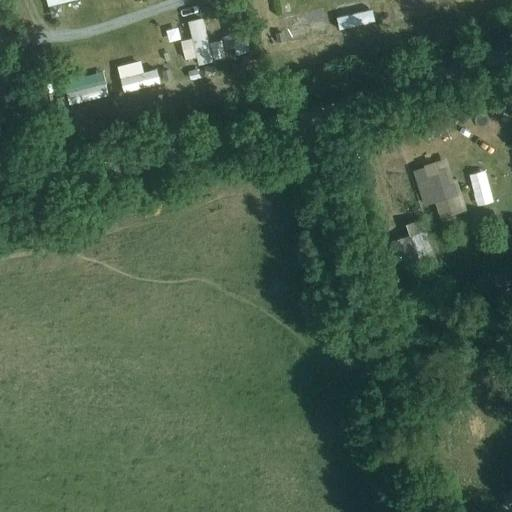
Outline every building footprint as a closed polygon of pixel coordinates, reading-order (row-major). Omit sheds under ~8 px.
[(424,0),(390,0),(393,10),(425,4),(424,0)] [(355,3),(337,8),(339,18),(337,19),(340,31),(375,21),(372,10),(357,14),(355,3)] [(289,29),(286,30),(289,43),(330,32),(323,10),(287,19),(289,29)] [(231,35),(220,38),(223,53),(235,50),(237,56),(251,53),(241,13),(227,16),(231,35)] [(192,39),(181,42),(186,61),(197,58),(199,66),(213,62),(202,18),(188,22),(192,39)] [(58,64),(78,64),(78,48),(57,49),(58,64)] [(157,69),(120,78),(124,93),(161,83),(157,69)] [(103,73),(64,83),(69,105),(109,95),(103,73)] [(444,171),(447,179),(452,178),(446,159),(425,166),(426,168),(428,176),(444,171)] [(428,176),(426,168),(416,171),(427,205),(435,203),(440,219),(467,210),(457,179),(447,182),(447,179),(444,171),(428,176)] [(411,236),(392,242),(396,253),(399,252),(406,272),(435,262),(421,220),(407,225),(411,236)]
